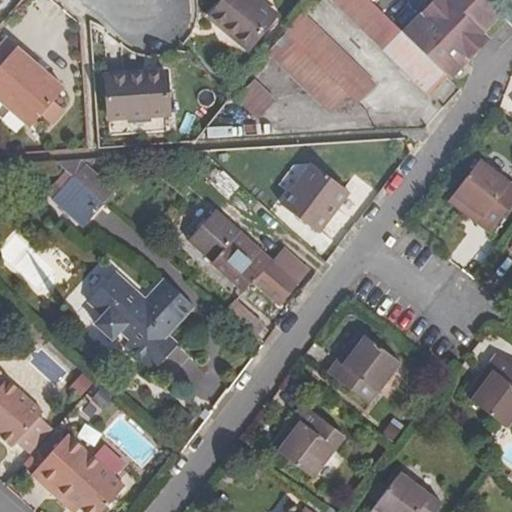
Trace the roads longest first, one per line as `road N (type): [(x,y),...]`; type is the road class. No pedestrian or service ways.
road 1 (residential): [(155,511),(357,244)]
road 2 (residential): [(357,244),(495,65)]
road 3 (residential): [(511,331),(463,297),(430,298),(357,244)]
